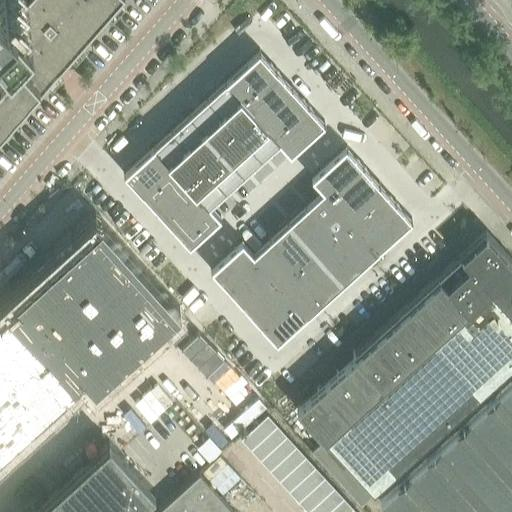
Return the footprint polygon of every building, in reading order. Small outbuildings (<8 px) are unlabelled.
[(0,0),(0,129),(42,83),(45,79),(47,76),(57,66),(62,60),(63,59),(69,52),(82,37),(106,9),(114,0),(0,0)] [(258,48),(225,78),(242,96),(275,66),(258,48)] [(275,66),(242,96),(253,108),(258,114),(291,84),(275,66)] [(225,78),(207,94),(235,124),(253,108),(242,96),(225,78)] [(291,84),(258,114),(274,132),(307,102),(291,84)] [(207,94),(189,110),(217,140),(235,124),(207,94)] [(307,102),(274,132),(280,138),(279,139),(290,151),(324,120),(307,102)] [(253,108),(235,124),(262,154),(279,139),(280,138),(274,132),(258,114),(253,108)] [(189,110),(172,126),(199,156),(217,140),(189,110)] [(235,124),(217,140),(244,170),(262,154),(235,124)] [(172,126),(154,142),(171,160),(181,172),(199,156),(172,126)] [(217,140),(199,156),(226,186),(244,170),(217,140)] [(154,142),(123,170),(140,188),(171,160),(154,142)] [(345,144),(311,175),(322,187),(323,186),(329,192),(362,162),(345,144)] [(199,156),(181,172),(187,178),(203,196),(209,202),(226,186),(199,156)] [(171,160),(140,188),(156,206),(187,178),(181,172),(171,160)] [(362,162),(329,192),(345,210),(378,180),(362,162)] [(187,178),(156,206),(172,224),(203,196),(187,178)] [(378,180),(345,210),(350,216),(359,225),(392,195),(378,180)] [(322,187),(306,202),(333,232),(350,216),(345,210),(329,192),(323,186),(322,187)] [(392,195),(359,225),(378,246),(411,216),(392,195)] [(203,196),(172,224),(189,243),(220,214),(209,202),(203,196)] [(306,202),(288,219),(315,248),(333,232),(306,202)] [(92,207),(0,295),(0,481),(194,319),(133,252),(110,226),(92,207)] [(350,216),(333,232),(360,263),(378,246),(359,225),(350,216)] [(288,219),(270,235),(297,264),(315,248),(288,219)] [(458,252),(460,254),(355,350),(354,349),(352,350),(355,353),(296,406),(323,436),(322,436),(324,438),(325,437),(373,491),(511,365),(511,255),(486,227),(458,252)] [(333,232),(315,248),(342,279),(360,263),(333,232)] [(253,250),(252,251),(258,257),(274,274),(279,280),(297,264),(270,235),(253,250)] [(242,238),(211,266),(227,284),(258,257),(252,251),(253,250),(242,238)] [(315,248),(297,264),(325,295),(342,279),(315,248)] [(258,257),(227,284),(243,302),(274,274),(258,257)] [(297,264),(279,280),(288,290),(307,311),(325,295),(297,264)] [(274,274),(243,302),(257,317),(288,290),(279,280),(274,274)] [(288,290),(257,317),(277,339),(307,311),(288,290)] [(390,511),(511,511),(511,380),(380,501),(390,511)] [(272,417),(245,441),(255,451),(282,427),(272,417)] [(282,427),(255,451),(264,462),(291,437),(282,427)] [(291,437),(264,462),(274,472),(300,448),(291,437)] [(28,511),(128,511),(153,490),(108,440),(69,475),(52,491),(28,511)] [(300,448),(274,472),(283,482),(310,458),(300,448)] [(226,458),(216,468),(240,494),(251,485),(226,458)] [(310,458),(283,482),(292,493),(319,469),(310,458)] [(216,468),(206,477),(209,481),(230,504),(240,494),(216,468)] [(319,469),(292,493),(302,503),(329,479),(319,469)] [(237,511),(230,504),(209,481),(206,477),(199,470),(153,511),(237,511)] [(329,479),(302,503),(309,511),(312,511),(338,489),(329,479)] [(338,489),(312,511),(333,511),(347,500),(338,489)] [(347,500),(333,511),(354,511),(357,510),(347,500)]
